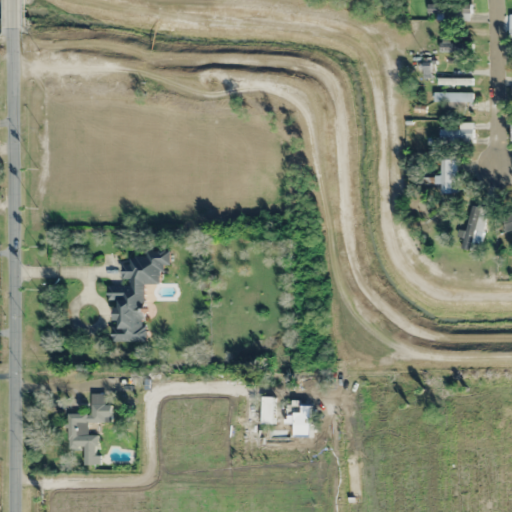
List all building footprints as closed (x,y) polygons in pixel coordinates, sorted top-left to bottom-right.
[(470,4),(426,4),(426,13),(434,13),(434,21),(470,21),(470,4)] [(469,52),(469,43),(439,43),(439,52),(469,52)] [(437,86),(471,86),(471,78),(437,78),(437,86)] [(472,92),(433,92),(433,102),(472,102),(472,92)] [(459,130),(439,130),(439,145),(473,145),(473,123),(459,123),(459,130)] [(472,242),(479,244),(488,210),(472,206),(461,248),(469,251),(472,242)] [(511,212),(502,216),(508,234),(511,232),(511,212)] [(143,342),(144,284),(160,284),(160,266),(168,266),(168,251),(146,250),(145,257),(129,256),(129,264),(121,264),(121,285),(107,285),(107,301),(115,301),(114,341),(143,342)] [(67,414),(68,449),(83,449),(83,465),(98,464),(97,434),(88,435),(87,422),(111,422),(110,404),(105,404),(105,393),(90,393),(91,413),(67,414)] [(273,423),(273,397),(262,397),(262,423),(273,423)]
